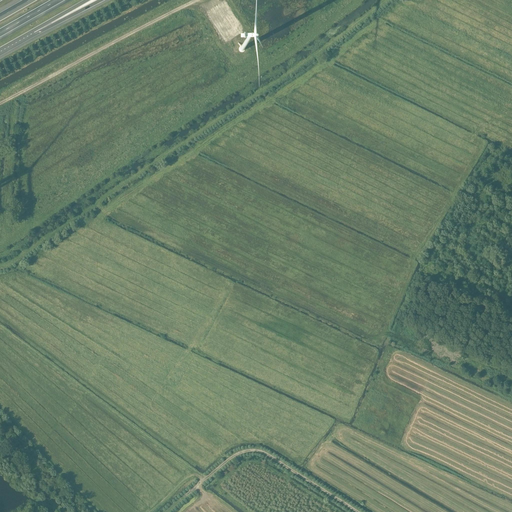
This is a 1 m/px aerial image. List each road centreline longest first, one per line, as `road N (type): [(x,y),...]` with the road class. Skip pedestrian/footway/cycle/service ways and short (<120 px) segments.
road 1 (track): [(385,0),(0,265)]
road 2 (track): [(358,511),(259,451),(233,455),(202,481)]
